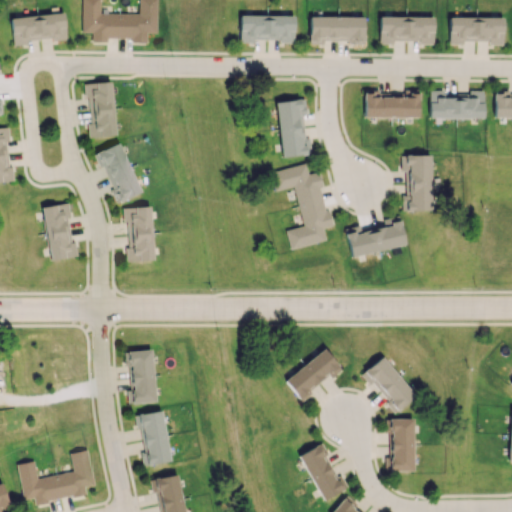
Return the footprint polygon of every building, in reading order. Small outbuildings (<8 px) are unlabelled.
[(155,0),(137,0),(137,13),(98,13),(98,0),(80,0),(80,32),(90,32),(90,41),(105,41),(105,37),(130,38),(130,42),(145,42),(145,33),(156,33),(155,0)] [(65,39),(62,11),(8,18),(12,43),(50,38),(51,40),(65,39)] [(292,43),(292,16),(239,15),(238,40),(277,40),(277,42),(292,43)] [(362,17),(308,16),(308,43),(322,43),(322,41),(362,42),(362,17)] [(378,41),(431,42),(431,17),(378,16),(378,41)] [(501,43),(502,17),(447,16),(447,42),(501,43)] [(88,137),(113,135),(110,81),(82,83),(83,99),(86,99),(88,137)] [(362,116),(416,117),(417,90),(403,90),(403,97),(377,96),(377,90),(363,89),(362,116)] [(481,90),(467,90),(467,96),(442,97),(442,90),(427,90),(427,118),(482,117),(481,90)] [(511,117),(511,95),(507,95),(507,91),(493,90),(492,116),(511,117)] [(274,101),(280,157),(309,154),(308,138),(303,138),(300,114),(305,114),(303,98),(274,101)] [(0,127),(0,181),(12,181),(11,166),(7,166),(5,127),(0,127)] [(139,192),(118,142),(91,153),(97,167),(101,165),(116,202),(139,192)] [(429,155),(399,155),(399,169),(406,169),(406,196),(400,196),(400,210),(429,210),(429,155)] [(288,249),(324,240),(321,228),(331,226),(327,209),(323,210),(318,187),(320,186),(317,171),(306,173),(304,163),(269,171),(273,191),(292,186),(301,226),(284,229),(288,249)] [(75,256),(73,241),(70,242),(65,203),(40,206),(48,260),(75,256)] [(123,207),(125,261),(151,260),(149,206),(123,207)] [(403,245),(398,222),(359,230),(358,225),(343,228),(349,256),(403,245)] [(282,379),(297,400),(329,376),(330,377),(339,369),(323,348),(282,379)] [(153,401),(150,349),(128,350),(130,390),(125,390),(126,403),(153,401)] [(413,396),(380,356),(358,374),(368,385),(370,383),(394,412),(413,396)] [(167,461),(159,410),(132,414),(134,427),(140,426),(144,452),(139,453),(141,465),(167,461)] [(410,418),(388,418),(389,470),(411,470),(410,418)] [(320,500),(343,488),(319,443),(296,454),(320,500)] [(71,471),(35,477),(33,460),(15,463),(21,499),(32,497),(33,503),(84,494),(83,486),(92,484),(86,449),(68,452),(71,471)] [(182,511),(175,474),(148,479),(150,492),(158,491),(161,511),(182,511)] [(0,482),(0,508),(8,506),(1,483),(0,482)] [(329,511),(360,511),(353,505),(355,503),(344,494),(329,511)]
